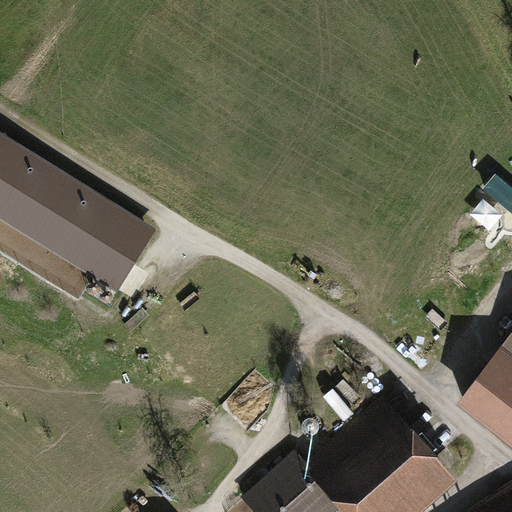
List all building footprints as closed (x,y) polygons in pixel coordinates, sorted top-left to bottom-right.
[(156,227),(0,130),(0,215),(118,288),(156,227)] [(511,337),(507,344),(511,347),(511,401),(495,424),(511,437),(511,337)] [(399,511),(448,468),(384,399),(309,465),(339,497),(353,511),(399,511)] [(305,420),(306,423),(308,425),(310,426),(313,427),(315,427),(318,426),(319,424),(321,422),(321,419),(321,417),(319,414),(318,413),(315,412),(313,411),(310,412),(308,413),(306,415),(305,418),(305,420)] [(297,451),(245,497),(258,511),(323,511),(339,497),(309,465),(297,451)] [(511,511),(511,484),(468,511),(511,511)]
